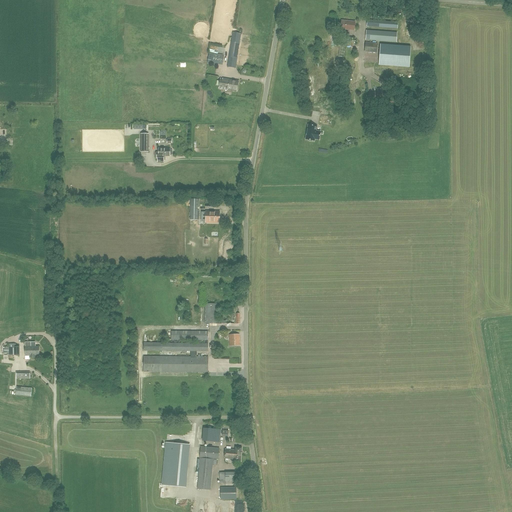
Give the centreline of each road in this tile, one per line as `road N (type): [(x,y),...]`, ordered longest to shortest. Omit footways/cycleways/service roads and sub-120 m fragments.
road 1 (unclassified): [(250,416),(246,209),(282,0)]
road 2 (unclassified): [(56,417),(250,416)]
